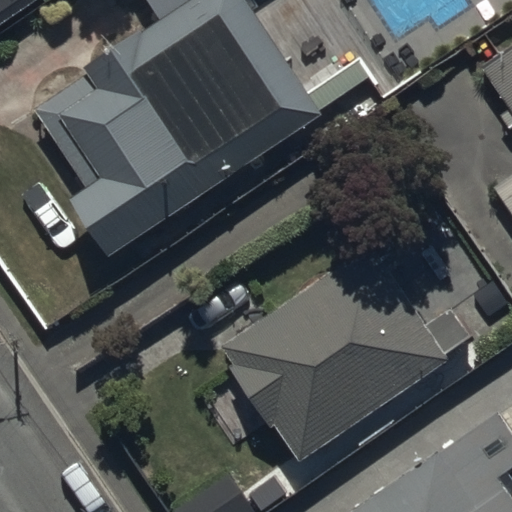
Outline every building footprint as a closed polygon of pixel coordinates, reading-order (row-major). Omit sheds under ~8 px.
[(0,0),(0,26),(38,0),(0,0)] [(146,0),(164,26),(35,113),(85,190),(70,200),(109,258),(321,117),(245,0),(146,0)] [(511,52),(484,72),(511,111),(511,178),(495,191),(511,214),(511,52)] [(372,250),(222,353),(234,371),(230,373),(272,434),(276,431),(294,457),(274,471),(294,499),(322,479),(311,463),(450,367),(447,362),(474,343),(451,311),(445,315),(417,276),(398,289),(372,250)] [(511,434),(499,416),(360,511),(511,511),(511,499),(511,500),(499,481),(511,472),(511,434)] [(252,511),(228,476),(176,511),(252,511)]
